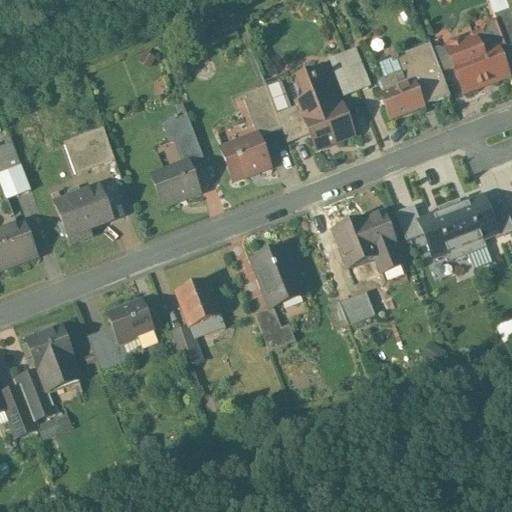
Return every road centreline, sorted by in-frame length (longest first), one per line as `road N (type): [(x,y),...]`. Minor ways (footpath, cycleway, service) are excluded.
road 1 (residential): [(0,316),(467,133)]
road 2 (track): [(511,330),(44,511)]
